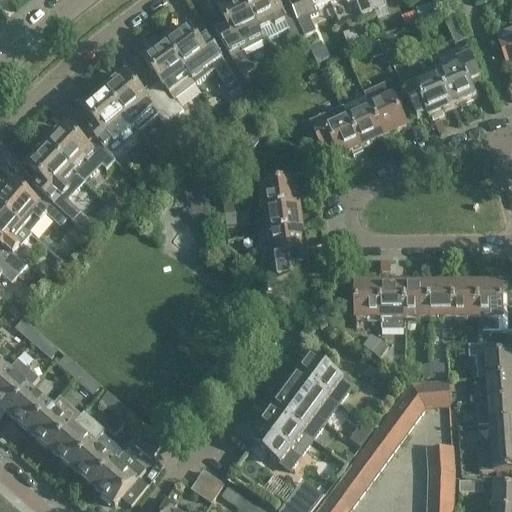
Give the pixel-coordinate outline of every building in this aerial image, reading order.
[(265,44),(243,0),(237,0),(227,5),(228,6),(219,10),(231,34),(220,41),(220,42),(221,41),(240,74),(247,70),(251,68),(243,55),(265,44)] [(243,0),(265,44),(289,31),(295,45),(305,40),(290,5),(278,10),(272,0),(243,0)] [(331,5),(328,0),(299,0),(290,5),(305,40),(317,35),(308,14),(331,5)] [(328,0),(331,5),(343,0),(346,0),(348,5),(357,1),(363,17),(374,13),(368,0),(328,0)] [(368,0),(374,13),(385,9),(381,0),(368,0)] [(486,9),(495,33),(505,29),(497,5),(486,9)] [(213,46),(213,45),(202,52),(186,30),(178,36),(177,35),(164,45),(193,83),(192,83),(197,90),(217,76),(222,85),(233,78),(213,46)] [(362,46),(356,33),(346,37),(352,50),(362,46)] [(407,66),(394,38),(381,42),(394,71),(407,66)] [(345,43),(334,47),(337,55),(348,51),(345,43)] [(386,57),(380,43),(369,48),(375,61),(386,57)] [(193,83),(164,45),(151,55),(151,56),(144,62),(159,83),(151,91),(176,120),(185,113),(178,105),(197,90),(192,83),(193,83)] [(443,68),(435,71),(452,110),(462,106),(463,108),(474,104),(473,101),(476,100),(469,85),(480,80),(468,50),(456,55),(458,61),(443,68)] [(342,78),(337,67),(327,71),(333,85),(342,78)] [(333,85),(327,71),(317,76),(321,88),(333,85)] [(442,115),(452,110),(435,71),(427,75),(428,78),(414,84),(415,87),(426,113),(429,120),(432,119),(433,121),(443,117),(442,115)] [(117,83),(104,94),(130,124),(137,132),(157,116),(166,128),(176,120),(151,91),(142,98),(124,77),(117,84),(117,83)] [(364,97),(370,109),(384,141),(385,141),(384,139),(393,135),(394,137),(407,131),(398,112),(402,110),(391,85),(364,97)] [(240,91),(229,97),(236,109),(247,102),(240,91)] [(130,124),(104,94),(91,104),(92,105),(84,111),(99,129),(91,138),(116,164),(127,154),(126,153),(124,154),(113,142),(120,136),(118,133),(130,124)] [(371,147),(384,141),(370,109),(348,119),(362,151),(363,151),(362,149),(371,145),(371,147)] [(362,151),(348,119),(343,110),(303,128),(314,155),(333,147),(339,161),(352,155),(352,154),(361,150),(361,151),(362,151)] [(253,153),(262,141),(245,127),(236,139),(253,153)] [(198,128),(188,135),(195,144),(204,137),(198,128)] [(116,164),(91,138),(82,147),(64,130),(58,137),(57,136),(46,148),(77,179),(80,181),(105,166),(108,169),(106,171),(107,172),(116,164)] [(77,179),(46,148),(34,160),(35,161),(28,168),(47,186),(39,195),(68,221),(76,211),(60,196),(66,189),(66,190),(77,179)] [(261,188),(265,213),(300,208),(299,207),(298,207),(297,198),(298,198),(296,183),(261,188)] [(68,221),(39,195),(32,204),(11,186),(5,194),(4,193),(0,198),(0,211),(30,237),(47,217),(61,229),(68,221)] [(111,193),(102,203),(111,211),(120,202),(111,193)] [(224,207),(225,218),(241,216),(237,206),(224,207)] [(301,222),(300,208),(265,213),(268,237),(303,232),(303,231),(301,232),(300,222),(301,222)] [(30,237),(0,211),(0,260),(20,277),(28,267),(15,256),(21,249),(20,248),(30,237)] [(239,227),(241,216),(225,218),(226,228),(239,227)] [(303,233),(303,232),(268,237),(272,261),(306,256),(304,243),(303,243),(302,233),(303,233)] [(240,272),(239,260),(227,253),(226,254),(227,263),(240,272)] [(306,257),(306,256),(272,261),(275,286),(310,281),(308,267),(306,267),(305,257),(306,257)] [(253,258),(239,260),(240,272),(253,270),(253,258)] [(20,277),(0,260),(0,274),(12,286),(20,277)] [(478,321),(478,286),(464,286),(464,288),(454,288),(454,287),(454,321),(478,321)] [(478,286),(478,321),(478,333),(478,334),(482,334),(511,334),(511,291),(503,291),(503,286),(491,286),(491,288),(481,288),(481,286),(478,286)] [(381,322),(380,287),(380,288),(370,289),(370,287),(356,287),(356,322),(381,322)] [(405,322),(405,287),(391,287),(391,288),(381,288),(381,287),(380,287),(381,322),(405,322)] [(429,322),(429,287),(415,287),(415,288),(406,288),(406,287),(405,287),(405,322),(429,322)] [(454,321),(454,287),(440,287),(440,288),(430,288),(430,287),(429,287),(429,322),(454,321)] [(16,331),(23,337),(30,329),(23,323),(16,331)] [(40,338),(30,329),(23,337),(33,346),(40,338)] [(482,348),(482,334),(478,334),(478,333),(468,335),(469,349),(482,348)] [(51,347),(40,338),(33,346),(44,355),(51,347)] [(372,355),(381,342),(373,339),(365,350),(372,355)] [(388,350),(381,343),(381,342),(372,355),(380,361),(388,350)] [(51,361),(58,353),(51,347),(44,355),(51,361)] [(493,347),(482,348),(469,349),(469,360),(478,359),(477,358),(493,357),(493,347)] [(511,356),(493,357),(477,358),(478,359),(479,382),(488,381),(511,379),(511,356)] [(310,360),(304,369),(297,377),(297,378),(285,394),(284,394),(284,395),(272,412),(271,412),(259,429),(258,429),(258,430),(291,454),(291,453),(303,436),(304,436),(304,435),(316,419),(317,418),(329,401),(329,402),(330,401),(329,401),(342,384),(343,383),(310,359),(309,360),(310,360)] [(65,373),(72,366),(65,360),(59,368),(65,373)] [(0,384),(10,372),(0,363),(0,384)] [(434,380),(433,365),(422,368),(423,381),(434,380)] [(444,366),(433,365),(434,380),(445,380),(444,366)] [(76,383),(83,375),(72,366),(65,373),(76,383)] [(0,410),(8,418),(31,391),(10,372),(0,384),(0,410)] [(93,384),(83,375),(76,383),(86,392),(93,384)] [(511,379),(488,381),(490,405),(511,403),(511,379)] [(100,389),(93,384),(86,392),(93,397),(100,389)] [(448,384),(436,385),(438,412),(450,411),(448,384)] [(438,412),(436,385),(423,386),(425,413),(438,412)] [(425,413),(423,386),(412,387),(401,401),(420,415),(422,413),(425,413)] [(29,436),(52,409),(31,391),(8,418),(29,436)] [(108,410),(115,402),(108,396),(101,404),(108,410)] [(51,455),(74,428),(82,419),(60,400),(52,409),(29,436),(51,455)] [(420,415),(401,401),(394,411),(413,425),(420,415)] [(125,411),(115,402),(108,410),(118,419),(125,411)] [(511,403),(490,405),(491,428),(511,426),(511,403)] [(136,420),(125,411),(118,419),(129,428),(136,420)] [(413,425),(394,411),(388,420),(407,434),(413,425)] [(143,426),(136,420),(129,428),(136,434),(143,426)] [(407,434),(388,420),(381,430),(400,444),(407,434)] [(511,426),(491,428),(493,451),(511,450),(511,426)] [(363,427),(350,443),(360,450),(372,434),(363,427)] [(72,473),(95,446),(74,428),(51,455),(72,473)] [(165,445),(147,429),(139,438),(146,444),(157,454),(165,445)] [(400,444),(381,430),(374,439),(393,453),(400,444)] [(94,491),(124,455),(103,437),(95,446),(72,473),(94,491)] [(140,452),(146,444),(139,438),(133,446),(140,452)] [(393,453),(374,439),(367,449),(386,463),(393,453)] [(157,454),(146,444),(140,452),(151,461),(157,454)] [(386,463),(367,449),(361,458),(380,472),(386,463)] [(511,450),(493,451),(494,475),(511,473),(511,450)] [(427,453),(428,464),(453,463),(453,457),(452,451),(427,453)] [(345,452),(338,462),(349,470),(356,460),(345,452)] [(146,474),(124,455),(94,491),(115,510),(122,502),(132,510),(149,490),(139,482),(146,474)] [(380,472),(361,458),(353,468),(373,482),(380,472)] [(454,477),(453,463),(428,464),(429,476),(454,477)] [(309,468),(302,478),(296,486),(314,499),(327,481),(309,468)] [(373,482),(353,468),(347,477),(366,491),(373,482)] [(492,477),(490,470),(478,471),(478,478),(492,477)] [(224,488),(204,475),(197,485),(209,493),(217,498),(224,488)] [(454,477),(429,476),(428,488),(454,488),(454,477)] [(366,491),(347,477),(340,487),(359,501),(366,491)] [(204,501),(209,493),(197,485),(192,493),(198,497),(204,501)] [(482,485),(460,485),(460,497),(483,497),(482,485)] [(359,501),(340,487),(332,496),(353,510),(359,501)] [(454,500),(454,488),(428,488),(428,500),(454,500)] [(511,511),(511,490),(495,490),(493,511),(511,511)] [(230,505),(235,496),(228,491),(222,500),(230,505)] [(211,506),(217,498),(209,493),(204,501),(211,506)] [(314,511),(317,509),(297,493),(282,511),(314,511)] [(240,511),(241,511),(247,504),(235,496),(230,505),(240,511)] [(351,511),(353,510),(332,496),(325,506),(334,511),(351,511)] [(453,511),(454,500),(428,500),(428,511),(453,511)] [(174,511),(177,509),(167,502),(159,511),(174,511)]
